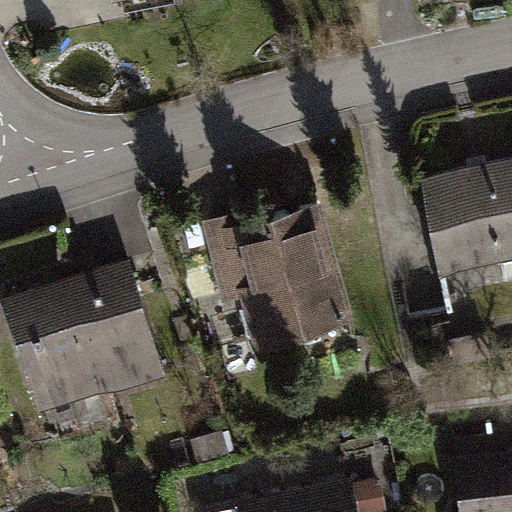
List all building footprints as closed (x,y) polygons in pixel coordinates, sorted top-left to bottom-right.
[(511,154),(410,173),(428,267),(511,251),(511,154)] [(322,193),(219,218),(247,338),(351,313),(322,193)] [(123,255),(0,291),(0,322),(25,405),(156,366),(123,255)] [(511,511),(511,443),(447,450),(453,511),(511,511)] [(357,511),(351,474),(232,494),(235,511),(357,511)]
